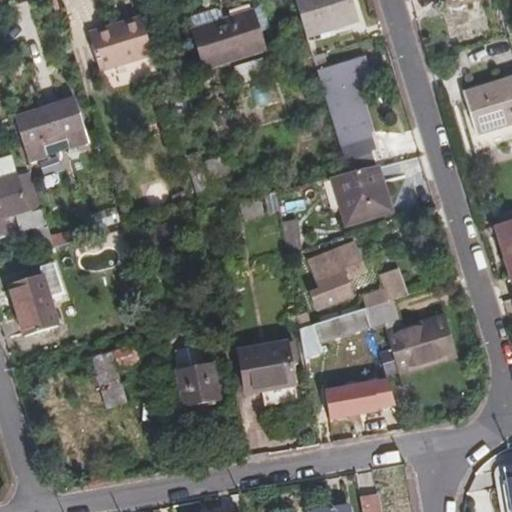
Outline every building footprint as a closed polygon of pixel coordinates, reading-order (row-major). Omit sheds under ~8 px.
[(350,0),(292,0),(304,38),(357,22),(350,0)] [(250,13),(190,31),(202,70),(261,50),(250,13)] [(152,53),(140,16),(101,27),(103,33),(89,37),(99,69),(152,53)] [(314,71),(346,173),(371,167),(366,149),(369,148),(365,131),(369,130),(354,80),(364,77),(358,58),(314,71)] [(511,123),(511,77),(463,92),(475,134),(511,123)] [(73,99),(12,117),(16,133),(25,161),(86,143),(73,99)] [(169,109),(194,192),(207,189),(190,134),(192,133),(183,106),(169,109)] [(9,160),(0,162),(0,220),(26,212),(9,160)] [(346,173),(331,178),(343,222),(386,210),(374,166),(371,167),(346,173)] [(511,220),(494,226),(511,283),(511,220)] [(33,232),(39,251),(51,248),(45,228),(33,232)] [(348,246),(307,262),(316,288),(307,292),(314,310),(345,297),(338,280),(358,272),(348,246)] [(40,275),(7,286),(24,336),(56,327),(48,298),(62,294),(52,265),(38,269),(40,275)] [(381,290),(385,302),(391,300),(404,296),(395,269),(376,275),(381,290)] [(385,302),(381,290),(364,296),(369,307),(385,302)] [(369,328),(370,330),(382,326),(397,374),(455,357),(442,317),(401,330),(391,300),(385,302),(369,307),(364,309),(369,328)] [(312,325),(316,344),(369,328),(364,309),(312,325)] [(298,329),(303,358),(318,354),(316,344),(312,325),(298,329)] [(286,345),(238,353),(244,394),(293,386),(286,345)] [(133,346),(91,360),(106,409),(124,402),(114,369),(138,361),(133,346)] [(212,366),(177,374),(184,407),(219,399),(212,366)] [(369,387),(347,390),(349,399),(370,395),(369,387)] [(349,399),(347,390),(329,393),(331,402),(323,403),(327,421),(372,413),(370,395),(349,399)] [(511,511),(511,469),(505,471),(507,487),(495,490),(498,511),(511,511)] [(379,511),(376,498),(360,501),(361,511),(379,511)]
